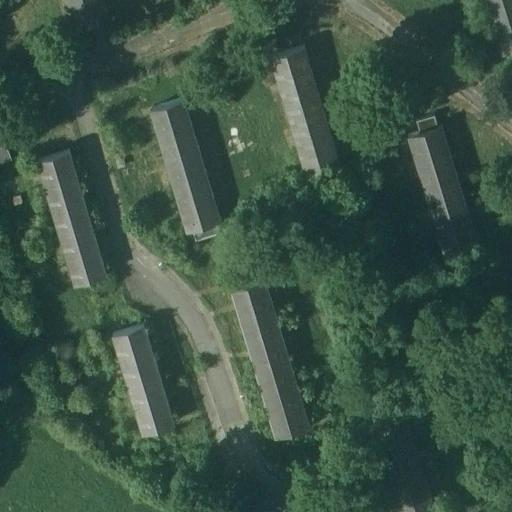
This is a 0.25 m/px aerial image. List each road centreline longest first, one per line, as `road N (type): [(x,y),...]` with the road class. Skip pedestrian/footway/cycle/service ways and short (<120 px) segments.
road 1 (residential): [(87,80),(136,252),(180,288),(204,327),(232,429),(256,474),(303,511)]
road 2 (track): [(0,120),(87,80),(284,13),(342,6)]
road 3 (residential): [(345,0),(342,6),(380,20),(511,123)]
